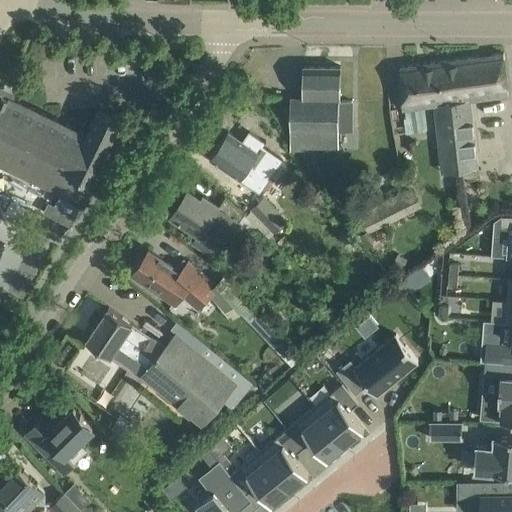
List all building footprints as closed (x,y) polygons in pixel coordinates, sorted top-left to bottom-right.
[(504,53),(400,67),(405,108),(434,105),(442,171),(478,167),(471,101),(509,95),(504,53)] [(290,131),(290,150),(309,150),(309,147),(338,148),(338,131),(351,132),(352,101),(340,101),(340,66),(304,66),(304,97),(290,97),(289,131),(290,131)] [(0,163),(84,203),(130,121),(127,120),(108,110),(98,110),(87,134),(0,92),(0,163)] [(403,110),(407,133),(426,131),(423,108),(403,110)] [(228,131),(210,157),(227,168),(242,179),(260,191),(283,158),(263,145),(265,141),(250,130),(242,141),(228,131)] [(337,181),(335,204),(353,205),(354,182),(337,181)] [(411,189),(357,215),(367,235),(421,208),(411,189)] [(194,242),(211,253),(216,256),(244,213),(226,196),(218,207),(203,197),(201,200),(187,191),(171,215),(200,234),(194,242)] [(264,199),(246,215),(269,238),(286,223),(264,199)] [(511,227),(511,215),(501,216),(501,227),(511,227)] [(148,249),(131,275),(147,286),(175,304),(181,295),(197,308),(210,293),(232,318),(239,311),(248,303),(226,275),(216,284),(187,260),(179,270),(148,249)] [(397,253),(393,262),(401,266),(405,258),(397,253)] [(450,263),(449,274),(458,275),(459,263),(450,263)] [(424,266),(403,280),(411,294),(433,279),(424,266)] [(449,274),(448,285),(457,286),(458,275),(449,274)] [(511,322),(511,300),(508,300),(506,321),(499,321),(511,322)] [(440,305),(439,316),(448,317),(449,306),(440,305)] [(140,350),(151,358),(163,344),(109,307),(87,340),(110,355),(119,343),(137,355),(140,350)] [(370,314),(356,326),(365,337),(379,325),(370,314)] [(230,378),(202,354),(209,346),(177,321),(171,328),(176,332),(165,345),(163,344),(151,358),(142,370),(201,421),(221,398),(230,406),(237,398),(239,400),(250,388),(234,374),(230,378)] [(511,322),(499,321),(497,343),(487,343),(486,361),(511,363),(511,322)] [(351,360),(338,370),(356,392),(367,383),(376,395),(418,361),(396,334),(356,366),(351,360)] [(68,340),(57,355),(63,360),(75,344),(68,340)] [(511,376),(501,375),(499,395),(483,394),(481,418),(511,420),(511,376)] [(342,383),(315,405),(346,444),(364,429),(349,410),(358,402),(342,383)] [(314,405),(287,428),(303,447),(312,440),(327,459),(346,444),(315,405),(314,405)] [(25,433),(39,447),(58,466),(65,473),(75,463),(68,456),(95,428),(81,414),(79,415),(73,409),(73,410),(75,412),(61,426),(58,424),(47,434),(36,423),(25,433)] [(430,422),(430,438),(459,438),(459,422),(430,422)] [(287,428),(259,451),(290,489),(309,474),(293,455),(303,447),(287,428)] [(495,437),(494,447),(476,446),(474,469),(511,473),(511,436),(495,435),(495,437)] [(209,447),(202,453),(212,465),(219,459),(218,457),(209,447)] [(225,451),(218,457),(219,459),(224,465),(231,459),(225,451)] [(259,451),(231,473),(247,493),(256,485),(272,504),(290,489),(259,451)] [(212,491),(196,504),(202,511),(236,511),(252,499),(247,493),(231,473),(224,465),(219,459),(212,465),(199,476),(212,491)] [(46,494),(40,487),(19,468),(3,485),(0,481),(0,508),(3,511),(28,511),(36,504),(45,504),(46,494)] [(177,474),(162,487),(171,499),(187,486),(177,474)] [(511,511),(511,494),(507,495),(507,480),(457,481),(457,499),(481,498),(481,511),(480,511),(511,511)] [(90,501),(73,484),(62,495),(79,511),(84,511),(82,509),(90,501)] [(79,511),(62,495),(50,506),(55,511),(79,511)]
